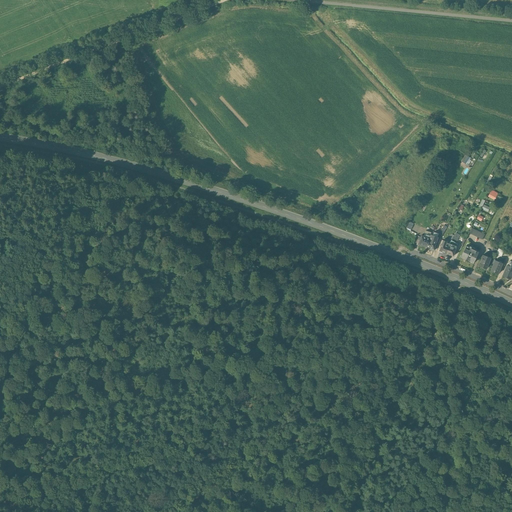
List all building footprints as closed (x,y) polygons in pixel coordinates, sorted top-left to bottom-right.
[(467,165),(472,158),(465,154),(461,161),(467,165)] [(498,193),(491,189),(487,196),(494,200),(498,193)] [(485,235),(472,228),(469,233),(482,240),(485,235)] [(433,235),(431,235),(430,236),(427,247),(430,248),(430,250),(434,251),(438,237),(437,237),(439,234),(434,232),(433,235)] [(460,235),(456,233),(452,241),(456,243),(460,235)] [(426,237),(422,235),(421,237),(420,237),(418,240),(420,241),(419,244),(419,245),(419,246),(420,246),(421,247),(422,246),(423,246),(427,247),(430,236),(426,235),(426,237)] [(447,241),(443,240),(439,252),(442,253),(443,253),(447,254),(450,244),(446,243),(447,241)] [(456,247),(450,244),(447,254),(453,256),(456,247)] [(471,249),(466,246),(461,258),(473,264),(479,252),(474,250),(475,248),(473,247),(473,248),(472,247),(471,249)] [(491,258),(483,255),(479,266),(486,269),(491,258)] [(503,263),(495,260),(491,271),(498,274),(503,263)] [(511,267),(507,266),(503,276),(511,279),(511,276),(511,267)]
